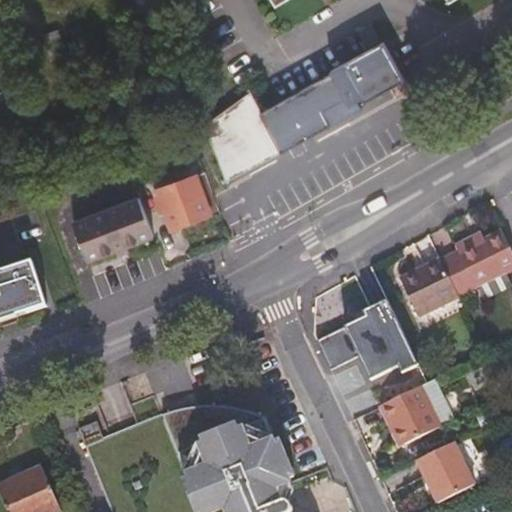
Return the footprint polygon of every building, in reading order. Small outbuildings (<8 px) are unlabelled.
[(214,123),(212,128),(212,134),(213,138),(222,161),(229,180),(279,152),(281,156),(354,118),(355,119),(362,115),(357,105),(362,103),(365,108),(406,87),(386,48),(332,76),(333,78),(260,115),(249,94),(217,118),(214,123)] [(53,91),(70,86),(61,55),(43,59),(53,91)] [(173,234),(210,218),(195,180),(157,197),(160,202),(154,205),(166,233),(171,231),(173,234)] [(77,225),(91,264),(119,254),(122,259),(130,256),(130,250),(157,239),(141,200),(77,225)] [(463,253),(445,262),(463,299),(511,274),(511,247),(505,234),(490,241),(463,253)] [(461,248),(463,253),(490,241),(487,236),(461,248)] [(445,262),(444,260),(406,280),(424,318),(463,299),(445,262)] [(0,277),(0,325),(49,310),(35,267),(0,277)] [(352,312),(336,321),(357,365),(399,343),(379,301),(354,314),(352,312)] [(343,511),(338,500),(316,509),(261,378),(105,443),(89,449),(113,511),(343,511)] [(432,382),(427,384),(385,405),(393,422),(399,420),(411,442),(447,424),(445,420),(458,413),(441,378),(432,382)] [(89,449),(105,443),(97,426),(82,432),(89,449)] [(475,485),(453,445),(414,463),(437,506),(475,485)] [(0,492),(8,511),(60,511),(42,470),(0,488),(0,492)]
